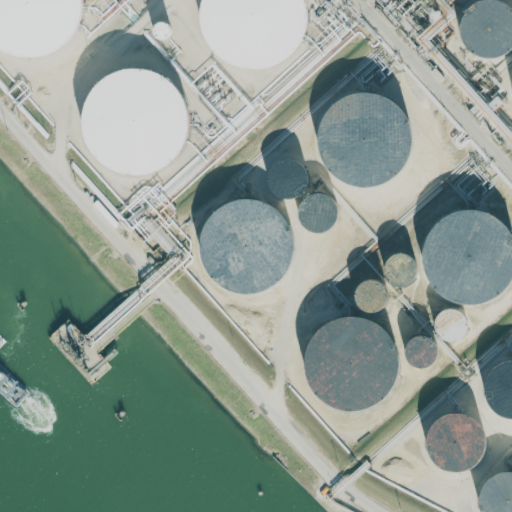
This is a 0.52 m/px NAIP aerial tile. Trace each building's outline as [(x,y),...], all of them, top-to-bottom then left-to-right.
[(0,0),(77,0),(75,11),(68,24),(55,36),(42,44),(27,46),(3,44),(0,42),(0,0)] [(302,0),(305,12),(301,27),(294,41),(281,52),(268,61),(253,63),(229,60),(211,50),(201,34),(195,16),(197,3),(198,0),(302,0)] [(470,2),(473,0),(505,0),(507,1),(511,7),(511,41),(510,45),(505,49),(499,52),(489,53),(480,52),(471,47),(464,40),(461,33),(459,25),(460,18),(463,10),(470,2)] [(155,24),(157,39),(171,37),(170,22),(155,24)] [(98,74),(110,68),(124,64),(140,65),(155,71),(168,81),(181,97),(185,118),(181,133),(174,147),(161,158),(148,167),(133,168),(109,166),(92,155),(82,139),(76,121),(77,108),(83,95),(87,83),(98,74)] [(332,95),(344,89),(357,85),(374,86),(389,92),(402,102),(415,118),(419,139),(415,154),(408,168),(395,179),(382,188),(367,189),(343,187),(325,176),(315,160),(310,142),(311,129),(317,116),(321,104),(332,95)] [(206,197),(218,190),(232,186),(248,187),(264,194),(276,204),(289,220),(293,240),(289,255),(282,269),(269,280),(256,289),(241,291),(218,289),(200,278),(190,262),(184,244),(185,231),(191,218),(196,205),(206,197)] [(342,199),(309,194),(304,231),(337,236),(342,199)] [(445,217),(458,211),(473,209),(487,212),(500,219),(509,230),(511,237),(511,275),(507,285),(496,295),(483,301),(468,303),(454,300),(441,292),(431,281),(425,268),(424,254),(427,239),(434,227),(445,217)] [(390,281),(395,283),(400,284),(405,283),(409,281),(413,278),(415,273),(416,268),(416,263),(414,259),(410,255),(406,253),(401,252),(396,252),(391,254),(387,258),(385,262),(384,267),(385,272),(387,277),(390,281)] [(361,307),(366,310),(371,311),(376,310),(380,308),(384,305),(386,300),(387,295),(387,290),(385,286),(381,282),(377,279),(372,278),(367,279),(362,281),(358,285),(356,289),(355,294),(356,299),(358,304),(361,307)] [(441,337),(445,339),(450,340),(455,340),(460,337),(464,334),(466,330),(467,325),(466,320),(464,315),(461,311),(456,309),(451,308),(446,308),(442,311),(438,314),(436,318),(435,323),(435,328),(437,333),(441,337)] [(327,324),(340,317),(355,316),(370,319),(383,326),(393,337),(399,351),(401,366),(398,380),(390,393),(379,403),(366,410),(351,411),(336,408),(323,401),(313,390),(307,376),(305,361),(308,347),(316,334),(327,324)] [(412,364),(416,366),(421,367),(426,366),(431,364),(435,361),(437,356),(438,351),(437,346),(435,342),(432,338),(427,336),(422,335),(417,335),(413,337),(409,341),(407,345),(406,350),(406,355),(408,360),(412,364)] [(494,362),(507,356),(511,356),(511,413),(504,412),(495,408),(488,400),(485,394),(484,386),(484,378),(487,370),(494,362)] [(437,416),(451,409),(465,410),(474,414),(483,425),(485,434),(485,443),(483,451),(477,459),(472,463),(466,466),(457,467),(447,466),(438,461),(432,454),(428,447),(427,439),(428,432),(431,424),(437,416)] [(487,473),(500,467),(511,467),(511,511),(481,511),(478,505),(476,497),(477,489),(480,481),(487,473)]
